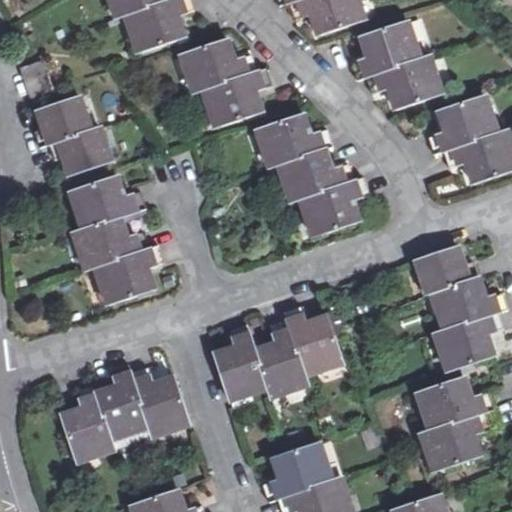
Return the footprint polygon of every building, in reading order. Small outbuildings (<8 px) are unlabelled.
[(115,0),(116,1),(112,3),(118,21),(127,18),(132,32),(138,31),(145,52),(188,39),(181,17),(196,12),(192,0),(115,0)] [(279,0),(282,7),(291,5),(297,23),(313,17),(320,38),(362,25),(356,3),(360,2),(359,0),(279,0)] [(356,3),(362,25),(366,24),(360,2),(356,3)] [(411,46),(416,45),(409,24),(404,26),(411,46)] [(421,62),(416,45),(411,46),(404,26),(363,39),(370,61),(354,66),(359,83),(369,80),(374,95),(390,91),(396,111),(438,97),(431,78),(436,76),(431,60),(421,62)] [(138,31),(132,32),(139,54),(145,52),(138,31)] [(230,42),(188,55),(194,76),(189,78),(195,96),(205,93),(210,108),(215,107),(223,127),(265,113),(258,93),(274,88),(269,72),(259,75),(253,57),(237,62),(230,42)] [(194,76),(188,55),(182,57),(189,78),(194,76)] [(22,71),(31,99),(54,92),(45,64),(22,71)] [(431,78),(438,97),(443,96),(436,76),(431,78)] [(102,128),(94,131),(83,99),(40,113),(46,131),(37,134),(42,149),(49,146),(55,162),(65,160),(71,178),(114,164),(102,128)] [(490,120),(494,118),(488,99),(483,100),(490,120)] [(500,136),(494,118),(490,120),(483,100),(441,113),(448,135),(431,140),(436,157),(445,153),(451,170),(468,165),(475,187),(511,174),(511,158),(510,152),(511,151),(511,143),(509,133),(500,136)] [(215,107),(210,108),(217,129),(223,127),(215,107)] [(305,118),(262,131),(270,152),(265,154),(271,169),(280,166),(285,165),(292,186),(287,187),(293,205),(302,202),(308,218),(313,217),(320,238),(362,223),(356,202),(372,197),(366,181),(357,184),(351,166),(335,171),(328,150),(335,148),(329,133),(313,138),(305,118)] [(270,152),(262,131),(258,133),(265,154),(270,152)] [(285,165),(280,166),(287,187),(292,186),(285,165)] [(119,178),(76,192),(84,213),(79,214),(85,231),(81,233),(87,253),(82,255),(88,272),(96,269),(103,288),(108,286),(115,305),(157,291),(150,270),(166,264),(161,248),(151,251),(146,234),(129,239),(123,219),(148,210),(143,194),(127,199),(119,178)] [(84,213),(76,192),(71,194),(79,214),(84,213)] [(313,217),(308,218),(315,240),(320,238),(313,217)] [(87,253),(81,233),(75,235),(82,255),(87,253)] [(417,262),(417,263),(429,297),(434,295),(440,294),(447,315),(442,316),(447,332),(437,336),(442,352),(448,351),(454,373),(496,358),(489,337),(507,331),(502,314),(510,311),(505,294),(488,299),(476,263),(466,265),(460,248),(417,262)] [(108,286),(103,288),(109,307),(115,305),(108,286)] [(336,295),(339,303),(351,299),(348,291),(336,295)] [(440,294),(434,295),(442,316),(447,315),(440,294)] [(236,348),(215,355),(230,398),(252,391),(254,395),(270,390),(272,394),(294,388),(295,391),(312,386),(309,378),(326,373),(325,367),(345,360),(331,318),(308,326),(302,309),(287,314),(291,324),(273,331),(278,347),(259,352),(250,327),(232,334),(236,348)] [(448,351),(442,352),(449,374),(454,373),(448,351)] [(325,367),(326,373),(347,365),(345,360),(325,367)] [(62,416),(77,459),(98,452),(100,456),(115,452),(112,442),(110,437),(133,430),(134,435),(152,429),(155,438),(172,432),(171,428),(191,421),(176,378),(156,385),(151,368),(133,374),(130,365),(112,372),(117,388),(97,395),(94,387),(78,392),(84,409),(62,416)] [(465,378),(423,392),(430,413),(425,415),(430,432),(423,435),(427,452),(432,450),(440,472),(482,458),(475,437),(491,432),(487,415),(495,412),(489,393),(472,398),(465,378)] [(272,394),(273,399),(295,391),(294,388),(272,394)] [(254,395),(232,403),(235,412),(273,399),(272,394),(270,390),(254,395)] [(252,391),(230,398),(232,403),(254,395),(252,391)] [(430,413),(423,392),(418,394),(425,415),(430,413)] [(171,428),(172,432),(192,425),(191,421),(171,428)] [(112,442),(115,452),(155,438),(152,429),(134,435),(112,442)] [(110,437),(112,442),(134,435),(133,430),(110,437)] [(325,465),(329,464),(322,443),(317,445),(325,465)] [(317,445),(274,459),(282,481),(266,486),(271,503),(280,500),(283,511),(299,511),(302,511),(348,511),(344,497),(349,496),(344,479),(336,482),(329,464),(325,465),(317,445)] [(432,450),(427,452),(435,474),(440,472),(432,450)] [(98,452),(77,459),(79,464),(100,456),(98,452)] [(179,490),(138,504),(140,511),(205,511),(203,506),(186,511),(179,490)] [(344,497),(348,511),(353,511),(349,496),(344,497)] [(441,511),(446,511),(441,496),(436,497),(441,511)] [(441,511),(436,497),(393,511),(441,511)]
